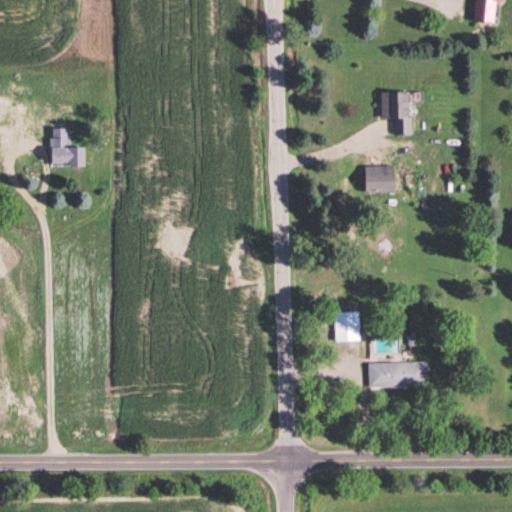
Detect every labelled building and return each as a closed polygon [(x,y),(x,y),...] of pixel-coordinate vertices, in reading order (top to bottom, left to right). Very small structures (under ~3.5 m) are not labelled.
[(476,0),(475,25),(497,26),(498,0),(476,0)] [(411,94),(382,94),(382,121),(396,121),(396,137),(411,137),(411,94)] [(87,150),(73,150),(73,110),(54,110),(54,168),(87,168),(87,150)] [(366,194),(395,194),(395,167),(366,167),(366,194)] [(335,313),(335,343),(360,343),(360,313),(335,313)] [(427,363),(369,363),(369,388),(427,388),(427,363)]
